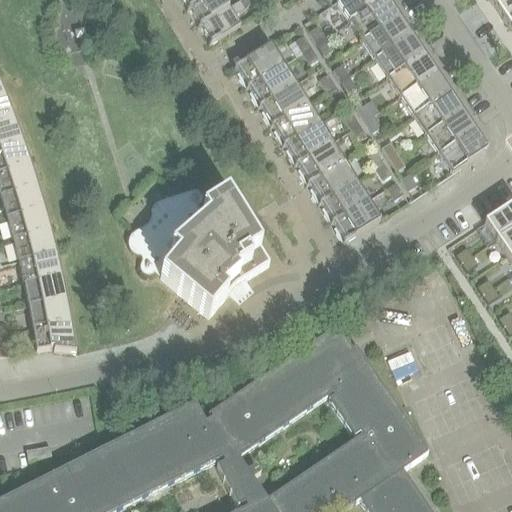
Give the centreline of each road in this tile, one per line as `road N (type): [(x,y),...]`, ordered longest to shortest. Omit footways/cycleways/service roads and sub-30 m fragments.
road 1 (residential): [(0,393),(168,360),(258,323),(511,155)]
road 2 (residential): [(511,116),(433,0)]
